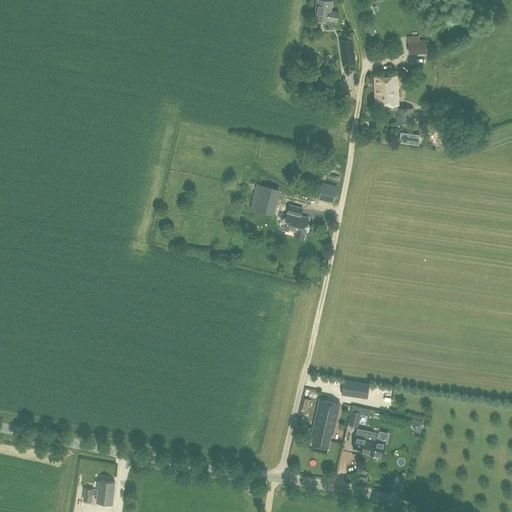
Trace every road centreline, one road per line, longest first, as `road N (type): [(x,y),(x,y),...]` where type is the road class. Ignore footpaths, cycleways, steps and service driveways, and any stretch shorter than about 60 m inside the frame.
road 1 (unclassified): [(345,0),(363,55),(362,80),(280,479)]
road 2 (tertiary): [(0,427),(280,479)]
road 3 (tertiary): [(280,479),(415,511)]
